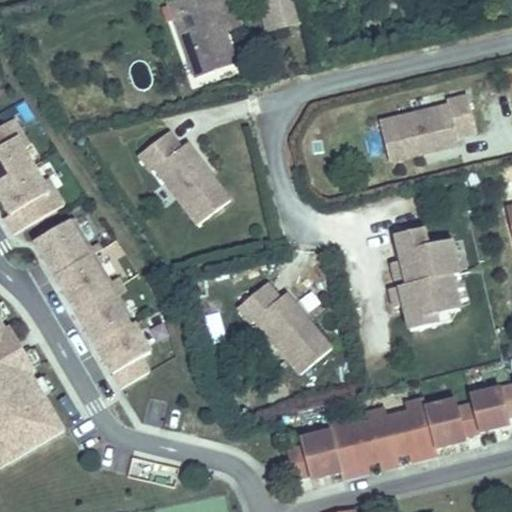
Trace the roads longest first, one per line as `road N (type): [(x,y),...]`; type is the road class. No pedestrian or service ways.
road 1 (residential): [(261,511),(254,487),(234,466),(112,434),(24,288),(0,272)]
road 2 (residential): [(511,455),(289,511)]
